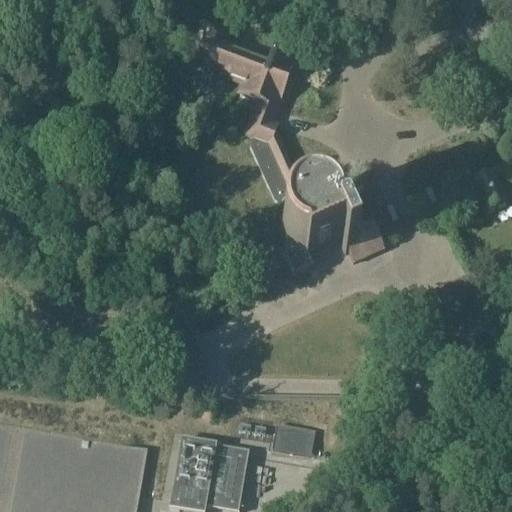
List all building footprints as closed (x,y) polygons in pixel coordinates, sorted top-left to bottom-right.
[(245,139),(252,142),(249,150),(274,204),(279,207),(278,210),(276,214),(275,217),(274,221),(273,225),(273,229),(273,232),(273,236),(274,240),(275,243),(293,282),(313,273),(308,262),(341,247),(346,258),(348,257),(353,266),(384,252),(376,235),(378,234),(371,220),(366,222),(368,224),(348,233),(345,226),(341,226),(341,224),(340,219),(339,217),(337,213),(335,209),(333,207),(330,204),(325,201),(321,200),(319,199),(314,199),(311,199),(307,199),(304,200),(303,199),(274,138),(278,129),(271,126),(293,67),(270,58),(268,62),(225,46),(229,36),(207,27),(194,63),(221,74),(219,80),(241,88),(238,94),(241,100),(257,106),(245,139)] [(472,185),(468,177),(463,180),(469,194),(473,192),(484,216),(511,203),(511,193),(509,187),(501,191),(493,175),(472,185)] [(473,280),(470,281),(424,302),(436,330),(460,320),(458,314),(483,302),(473,280)] [(0,426),(0,511),(136,511),(147,452),(31,432),(0,426)] [(271,455),(310,462),(315,435),(276,428),(271,455)] [(205,511),(207,511),(238,511),(248,456),(216,450),(216,449),(181,443),(169,511),(205,511)]
